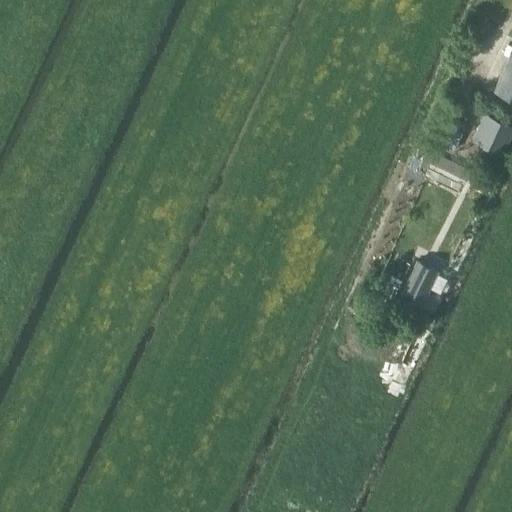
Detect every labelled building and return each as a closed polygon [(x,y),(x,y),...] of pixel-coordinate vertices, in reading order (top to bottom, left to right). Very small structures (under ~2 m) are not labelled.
[(511,93),(511,52),(496,86),(511,93)] [(466,121),(443,111),(430,139),(454,149),(466,121)] [(502,150),(511,130),(511,123),(485,111),(473,137),(502,150)] [(416,260),(400,292),(422,303),(438,271),(416,260)] [(390,307),(404,276),(384,267),(370,297),(390,307)]
